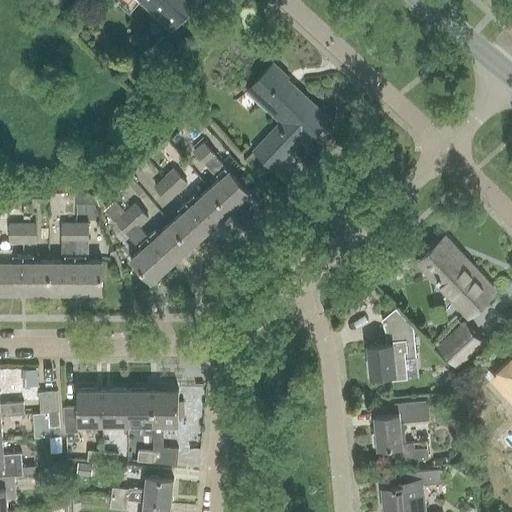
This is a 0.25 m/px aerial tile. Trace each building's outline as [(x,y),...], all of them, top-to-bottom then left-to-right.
[(137,0),(170,31),(198,0),(137,0)] [(157,75),(177,53),(161,38),(141,60),(157,75)] [(305,145),(328,119),(285,79),(287,77),(273,63),(248,88),(282,120),(253,151),(274,170),(301,141),(305,145)] [(156,75),(148,68),(136,80),(145,88),(156,75)] [(209,187),(229,210),(249,192),(224,165),(215,155),(216,155),(203,141),(191,151),(205,166),(206,165),(214,175),(215,174),(219,178),(209,187)] [(229,210),(209,187),(199,196),(187,184),(173,167),(172,168),(164,175),(163,177),(177,193),(184,201),(209,228),(229,210)] [(167,202),(177,193),(163,177),(152,186),(167,202)] [(190,244),(209,228),(184,201),(177,208),(181,212),(170,222),(190,244)] [(125,211),(139,226),(149,218),(135,202),(125,211)] [(147,235),(139,227),(139,226),(125,211),(114,220),(136,245),(139,243),(143,247),(131,258),(151,280),(171,262),(147,235)] [(49,292),(75,292),(76,221),(61,221),(60,256),(66,256),(65,261),(49,261),(49,292)] [(76,221),(75,292),(102,292),(102,261),(87,261),(87,256),(88,256),(88,221),(76,221)] [(23,243),(23,222),(8,222),(8,243),(23,243)] [(23,222),(23,243),(36,243),(36,222),(23,222)] [(171,262),(190,244),(170,222),(158,233),(154,228),(147,235),(171,262)] [(469,313),(494,290),(444,236),(419,259),(469,313)] [(0,291),(23,291),(23,255),(13,255),(13,261),(0,260),(0,291)] [(49,292),(49,261),(35,261),(35,255),(23,255),(23,291),(49,292)] [(381,318),(387,331),(386,332),(387,343),(367,345),(371,375),(392,373),(393,378),(407,377),(404,357),(415,356),(412,323),(396,308),(381,318)] [(484,343),(464,319),(438,341),(439,342),(459,365),(484,343)] [(511,359),(494,376),(511,395),(511,359)] [(38,366),(25,367),(26,384),(39,383),(38,366)] [(457,390),(456,376),(445,377),(445,390),(457,390)] [(39,391),(40,413),(49,412),(58,411),(57,390),(39,391)] [(102,424),(102,390),(78,390),(78,406),(64,406),(65,432),(78,432),(78,424),(102,424)] [(128,424),(128,390),(102,390),(102,424),(128,424)] [(153,434),(153,390),(128,390),(128,424),(142,424),(142,435),(153,434)] [(153,452),(153,462),(177,464),(178,448),(163,447),(163,438),(163,424),(178,424),(178,390),(153,390),(153,434),(153,452)] [(0,415),(24,413),(24,401),(0,402),(0,415)] [(395,461),(428,458),(427,448),(414,449),(413,443),(406,444),(404,422),(429,419),(427,401),(394,404),(395,415),(375,417),(377,448),(393,446),(395,461)] [(49,412),(50,426),(59,426),(58,411),(49,412)] [(34,432),(50,431),(50,426),(49,412),(40,413),(32,413),(34,432)] [(61,451),(60,436),(50,436),(51,452),(61,451)] [(0,477),(15,476),(36,474),(35,466),(22,467),(20,452),(3,453),(2,441),(0,440),(0,477)] [(102,462),(103,451),(88,450),(87,460),(102,462)] [(153,462),(153,452),(138,450),(137,460),(153,462)] [(103,451),(102,462),(117,463),(118,453),(103,451)] [(92,463),(77,462),(76,473),(91,474),(92,463)] [(424,511),(422,484),(443,482),(441,468),(407,471),(408,481),(405,481),(405,485),(382,488),(384,511),(424,511)] [(62,485),(62,472),(49,472),(49,485),(62,485)] [(0,511),(6,511),(6,498),(16,497),(15,476),(0,477),(0,511)] [(144,501),(172,504),(174,479),(146,477),(145,489),(128,487),(128,489),(112,487),(110,498),(128,500),(128,499),(144,501)] [(57,510),(68,509),(68,494),(57,493),(57,510)] [(127,509),(128,500),(110,498),(109,507),(127,509)] [(170,511),(172,504),(144,501),(142,511),(170,511)]
